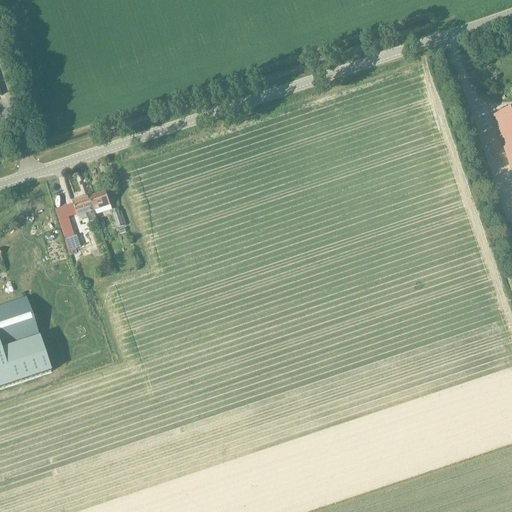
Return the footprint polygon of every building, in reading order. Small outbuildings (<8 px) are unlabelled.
[(511,170),(511,109),(492,116),(510,171),(511,170)] [(89,199),(93,211),(110,206),(106,193),(89,199)] [(95,217),(93,211),(89,199),(72,204),(77,217),(87,214),(89,219),(95,217)] [(61,219),(73,216),(70,202),(58,205),(61,219)] [(123,229),(122,224),(117,210),(112,212),(118,230),(123,229)] [(77,246),(91,242),(86,229),(73,233),(77,246)] [(0,349),(0,351),(1,350),(12,385),(40,375),(29,341),(39,338),(26,299),(0,307),(0,349)]
